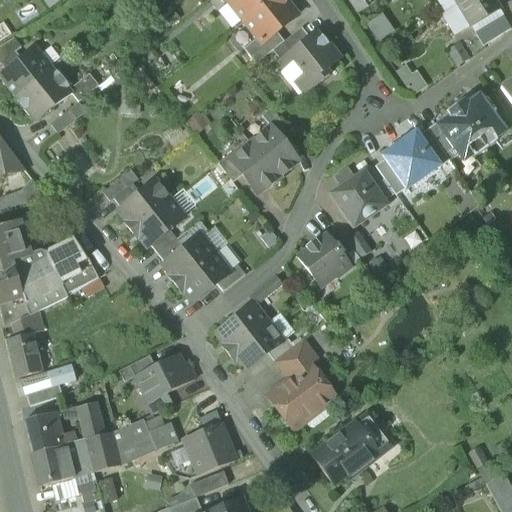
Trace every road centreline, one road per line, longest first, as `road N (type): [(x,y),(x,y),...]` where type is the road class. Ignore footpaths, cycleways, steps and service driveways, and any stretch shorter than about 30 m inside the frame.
road 1 (residential): [(377,99),(318,166),(282,258),(179,337)]
road 2 (residential): [(0,121),(179,337)]
road 3 (residential): [(179,337),(303,511)]
road 4 (residential): [(511,38),(413,110),(377,99)]
